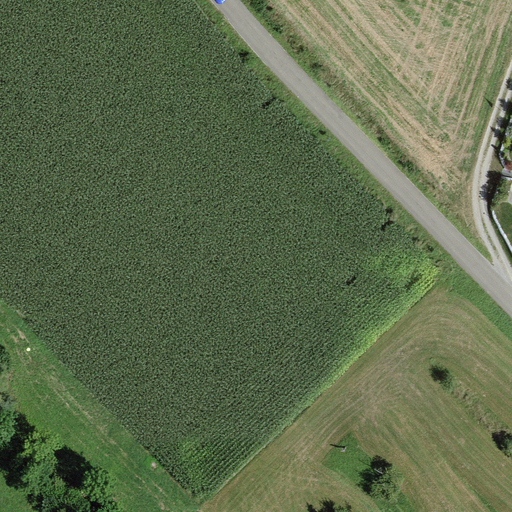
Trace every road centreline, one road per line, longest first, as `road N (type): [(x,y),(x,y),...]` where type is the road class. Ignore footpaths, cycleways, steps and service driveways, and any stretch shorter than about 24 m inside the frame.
road 1 (tertiary): [(230,0),(301,87),(511,302)]
road 2 (track): [(498,289),(504,273),(474,187),(511,54)]
